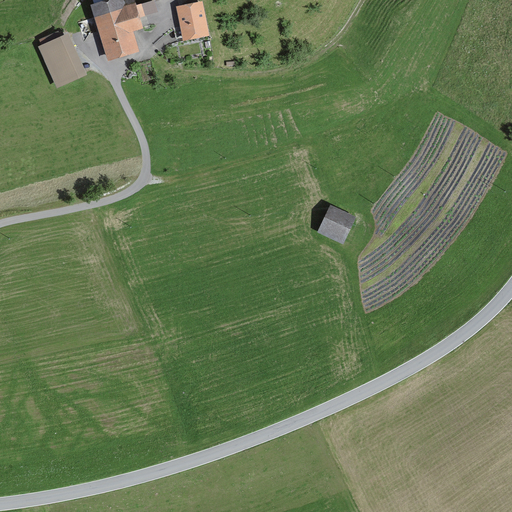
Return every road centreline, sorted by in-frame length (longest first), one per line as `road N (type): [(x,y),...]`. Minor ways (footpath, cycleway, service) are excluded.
road 1 (tertiary): [(0,502),(148,474),(347,401),(425,360),(511,289)]
road 2 (track): [(364,0),(326,53),(282,71),(188,73),(146,54)]
